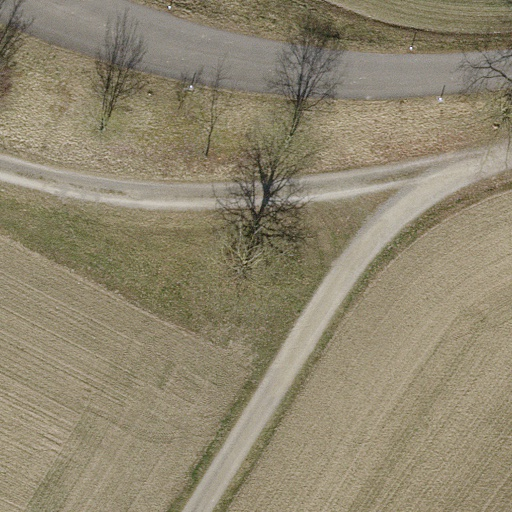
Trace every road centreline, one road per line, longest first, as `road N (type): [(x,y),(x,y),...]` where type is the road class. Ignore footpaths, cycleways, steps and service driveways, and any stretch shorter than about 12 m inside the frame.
road 1 (track): [(202,511),(402,187),(511,157)]
road 2 (residential): [(511,67),(397,76),(290,71),(191,50),(35,0)]
road 3 (track): [(402,187),(218,200),(60,186),(0,166)]
